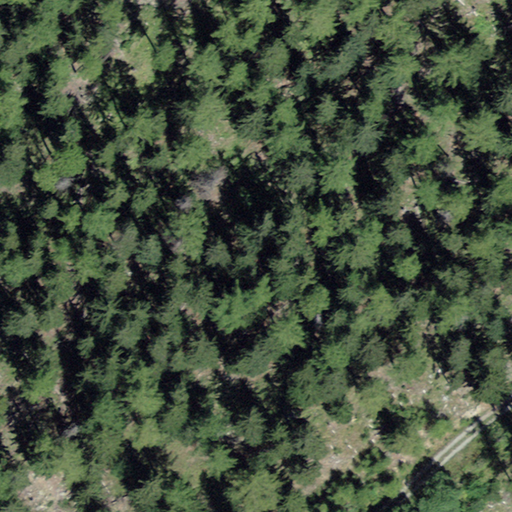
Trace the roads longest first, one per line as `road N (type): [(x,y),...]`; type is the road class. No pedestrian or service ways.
road 1 (track): [(0,157),(27,141),(84,78),(192,0)]
road 2 (track): [(382,511),(511,400)]
